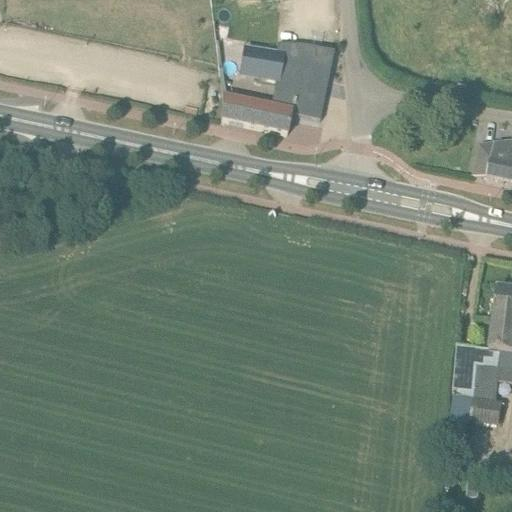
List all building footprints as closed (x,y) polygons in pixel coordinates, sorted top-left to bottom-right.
[(286,137),(291,117),(319,123),(333,54),(305,48),(306,27),(307,5),(280,3),(275,45),(262,44),(260,53),(229,49),(226,23),(213,25),(219,82),(222,102),(220,123),(286,137)] [(480,148),(478,158),(474,178),(511,185),(511,143),(480,148)] [(452,398),(474,401),(478,369),(499,371),(500,355),(505,355),(511,305),(511,292),(498,290),(489,352),(457,348),(452,398)] [(478,369),(474,401),(470,422),(497,426),(501,405),(496,404),(498,384),(511,386),(511,305),(505,355),(500,355),(499,371),(478,369)] [(479,485),(467,484),(466,500),(478,501),(479,485)]
